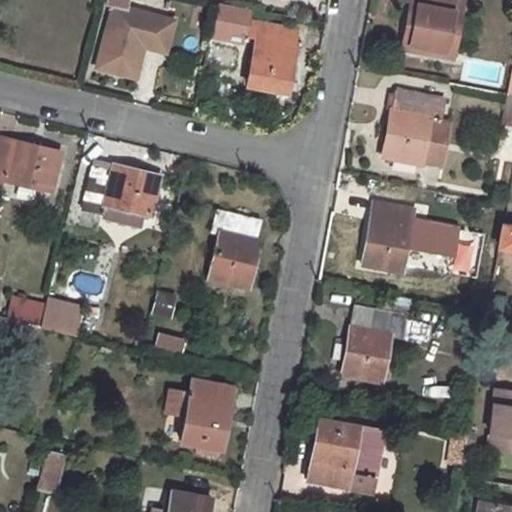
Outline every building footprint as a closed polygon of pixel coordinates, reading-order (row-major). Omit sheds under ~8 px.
[(410,0),(402,48),(452,58),(462,0),(410,0)] [(127,6),(111,4),(94,66),(125,75),(133,44),(141,45),(163,51),(171,20),(127,8),(127,6)] [(294,46),(292,46),(295,29),(246,20),(242,37),(254,39),(246,86),(286,92),(294,46)] [(133,44),(125,75),(132,77),(141,45),(133,44)] [(395,91),(382,157),(421,163),(439,167),(444,140),(426,137),(430,118),(442,120),(445,101),(395,91)] [(0,137),(0,187),(3,188),(5,180),(50,191),(60,152),(0,137)] [(94,160),(82,209),(102,214),(104,203),(150,215),(159,176),(94,160)] [(374,201),(371,217),(377,218),(380,203),(374,201)] [(371,217),(361,264),(401,271),(414,210),(380,203),(377,218),(371,217)] [(219,232),(208,278),(248,288),(258,242),(254,241),(259,221),(215,210),(210,230),(219,232)] [(511,223),(502,222),(498,247),(511,249),(511,223)] [(158,292),(153,313),(169,316),(173,296),(158,292)] [(44,306),(39,326),(75,334),(82,306),(47,297),(44,306)] [(22,301),(18,321),(39,326),(44,306),(22,301)] [(354,305),(341,373),(380,381),(390,334),(400,336),(404,315),(354,305)] [(181,337),(160,333),(157,346),(178,350),(181,337)] [(170,387),(166,411),(185,414),(180,441),(219,448),(223,430),(231,386),(192,379),(190,390),(170,387)] [(231,386),(223,430),(230,430),(239,387),(231,386)] [(511,389),(495,388),(487,450),(511,453),(511,389)] [(319,418),(307,479),(370,492),(383,430),(319,418)] [(46,452),(36,488),(53,492),(63,456),(46,452)] [(167,511),(166,511),(208,511),(211,498),(171,491),(167,511)] [(479,502),(477,511),(487,511),(488,504),(479,502)]
